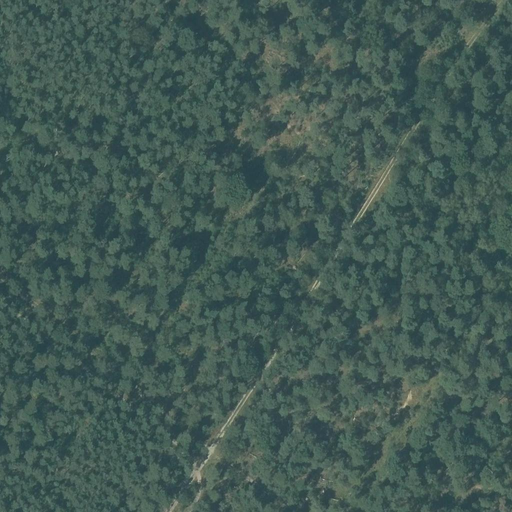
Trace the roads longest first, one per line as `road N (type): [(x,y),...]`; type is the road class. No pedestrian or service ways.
road 1 (track): [(162,511),(452,52),(497,0)]
road 2 (track): [(0,277),(205,447),(301,511)]
road 3 (unknown): [(188,511),(199,475),(185,451),(0,297)]
